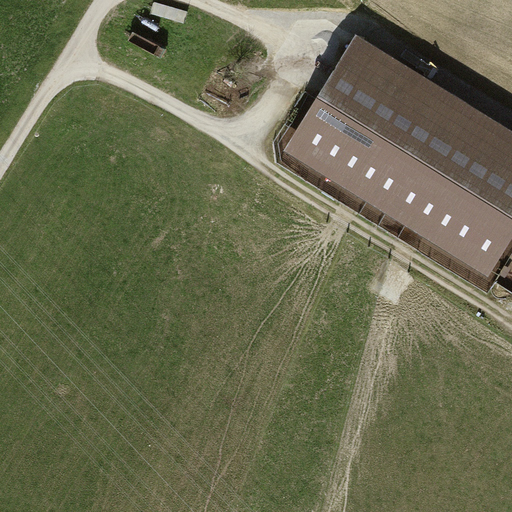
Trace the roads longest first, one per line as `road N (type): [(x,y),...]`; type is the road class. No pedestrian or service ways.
road 1 (track): [(64,57),(237,138),(293,55),(180,0)]
road 2 (track): [(99,0),(0,163)]
